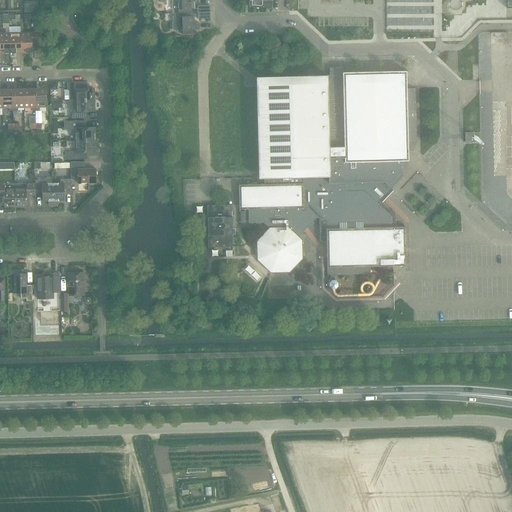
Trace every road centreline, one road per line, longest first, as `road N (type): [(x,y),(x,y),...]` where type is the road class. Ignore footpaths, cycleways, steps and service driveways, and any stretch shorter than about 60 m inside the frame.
road 1 (unclassified): [(0,434),(511,425)]
road 2 (primary): [(0,402),(421,393)]
road 3 (unclassified): [(280,19),(296,21),(326,50),(414,48),(427,60),(452,85),(457,200),(495,236),(511,237)]
road 4 (residential): [(77,219),(107,190),(105,74)]
